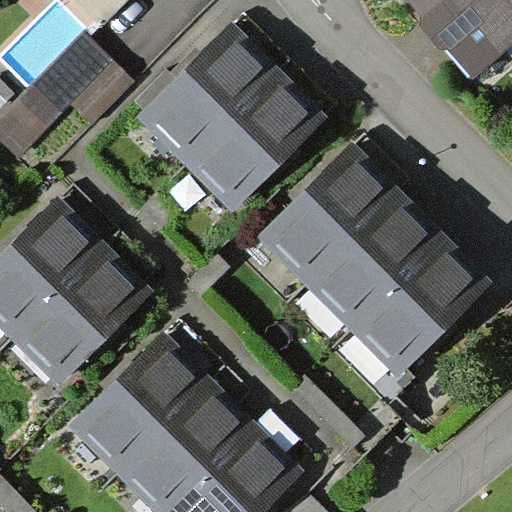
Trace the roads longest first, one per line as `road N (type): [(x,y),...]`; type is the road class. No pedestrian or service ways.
road 1 (residential): [(313,0),(511,208)]
road 2 (residential): [(511,412),(392,511)]
